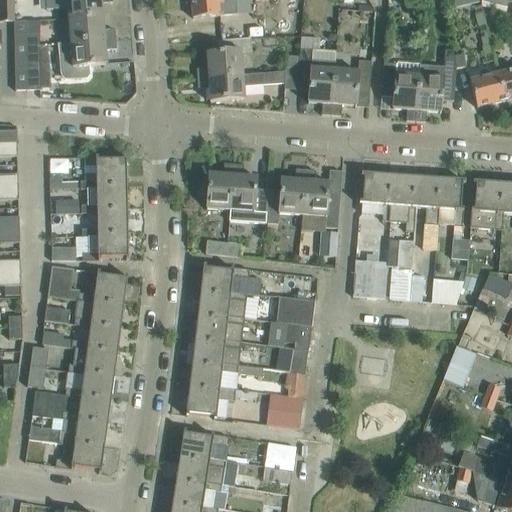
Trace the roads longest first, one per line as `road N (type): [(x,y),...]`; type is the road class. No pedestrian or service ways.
road 1 (residential): [(132,499),(158,316),(156,124)]
road 2 (residential): [(311,511),(343,311)]
road 3 (residential): [(353,135),(156,124)]
road 4 (residential): [(343,311),(353,135)]
road 5 (residential): [(511,146),(353,135)]
road 6 (residential): [(156,124),(0,114)]
road 7 (residential): [(132,499),(0,480)]
road 8 (residential): [(156,124),(147,0)]
